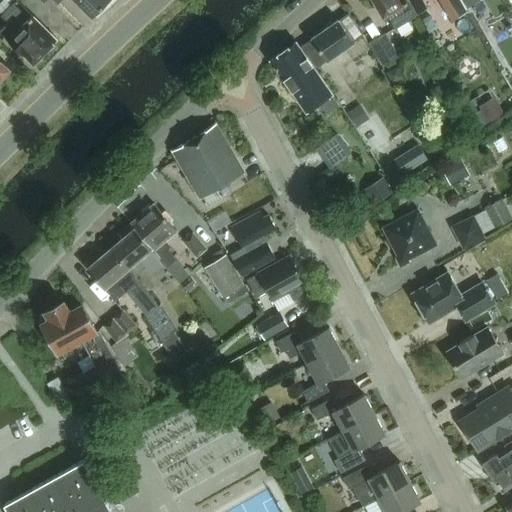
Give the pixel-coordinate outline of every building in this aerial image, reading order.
[(34,62),(57,39),(17,0),(15,0),(2,14),(13,25),(4,35),(26,56),(27,54),(34,62)] [(76,0),(93,16),(109,0),(76,0)] [(396,27),(416,15),(407,0),(372,0),(377,7),(380,8),(384,14),(387,12),(396,27)] [(420,12),(427,7),(423,0),(409,0),(417,13),(420,12)] [(438,0),(450,20),(466,10),(459,0),(438,0)] [(300,46),(316,67),(346,46),(354,58),(371,46),(364,33),(349,12),(339,18),(300,46)] [(384,65),(399,56),(386,33),(370,42),(384,65)] [(316,67),(300,46),(297,41),(271,59),(308,110),(320,102),(327,112),(339,103),(332,93),(333,92),(316,67)] [(0,75),(2,77),(11,66),(0,57),(0,75)] [(505,113),(495,96),(479,105),(489,122),(505,113)] [(246,172),(216,122),(173,149),(202,198),(205,196),(211,206),(223,198),(217,188),(246,172)] [(337,132),(317,147),(331,167),(352,152),(337,132)] [(402,171),(430,157),(417,132),(388,146),(402,171)] [(451,184),(471,173),(462,156),(441,166),(451,184)] [(378,200),(397,187),(387,171),(367,184),(378,200)] [(511,215),(502,197),(482,207),(483,209),(493,227),(511,216),(511,215)] [(169,259),(172,262),(176,259),(168,249),(171,246),(166,239),(177,229),(155,203),(131,223),(154,250),(159,256),(164,263),(169,259)] [(437,243),(418,207),(383,226),(398,254),(396,255),(401,265),(410,260),(409,258),(437,243)] [(232,227),(243,248),(230,255),(242,276),(275,258),(266,241),(259,245),(256,240),(276,229),(269,215),(264,217),(261,212),(232,227)] [(484,235),(483,232),(473,214),(472,213),(450,225),(461,247),(484,235)] [(155,277),(172,262),(169,259),(164,263),(159,256),(154,250),(131,223),(120,233),(123,237),(111,247),(132,272),(134,275),(146,266),(155,277)] [(194,230),(183,240),(198,257),(208,248),(194,230)] [(134,275),(132,272),(111,247),(88,267),(105,288),(115,300),(135,283),(131,278),(134,275)] [(233,290),(244,283),(226,253),(205,266),(223,296),(233,290)] [(308,292),(303,283),(305,282),(291,256),(247,280),(256,297),(268,291),(273,300),(289,291),(293,300),(297,301),(307,295),(308,292)] [(448,272),(412,294),(429,322),(457,306),(466,320),(495,303),(482,283),(462,295),(448,272)] [(511,293),(499,273),(487,280),(499,300),(511,293)] [(45,310),(42,321),(61,352),(82,339),(103,374),(120,364),(100,329),(98,330),(83,302),(70,309),(65,299),(45,310)] [(179,330),(162,305),(146,316),(164,341),(175,333),(179,330)] [(135,325),(122,309),(113,317),(126,333),(135,325)] [(282,313),(258,326),(267,341),(290,328),(282,313)] [(126,333),(113,317),(102,326),(116,342),(126,333)] [(308,362),(340,346),(329,326),(303,340),(298,329),(276,340),(282,351),(286,349),(290,357),(302,351),(308,362)] [(462,376),(503,352),(488,326),(475,334),(474,333),(460,342),(460,343),(447,351),(462,376)] [(324,379),(350,365),(340,346),(308,362),(318,382),(303,390),(308,401),(330,390),(324,379)] [(481,407),(461,420),(479,448),(511,427),(511,391),(509,386),(480,405),(481,407)] [(344,429),(375,413),(365,393),(339,407),(333,396),(312,408),(318,419),(333,410),(344,429)] [(359,446),(386,432),(375,413),(344,429),(328,438),(338,457),(335,459),(341,472),(366,459),(359,446)] [(511,440),(505,444),(505,446),(483,461),(495,479),(508,470),(505,466),(511,460),(511,440)] [(114,511),(84,459),(5,503),(9,511),(114,511)] [(363,505),(365,504),(411,480),(400,460),(374,474),(369,463),(343,477),(349,488),(353,486),(363,505)] [(511,460),(505,466),(508,470),(495,479),(503,490),(511,484),(511,460)] [(397,511),(421,500),(411,480),(365,504),(368,511),(397,511)]
